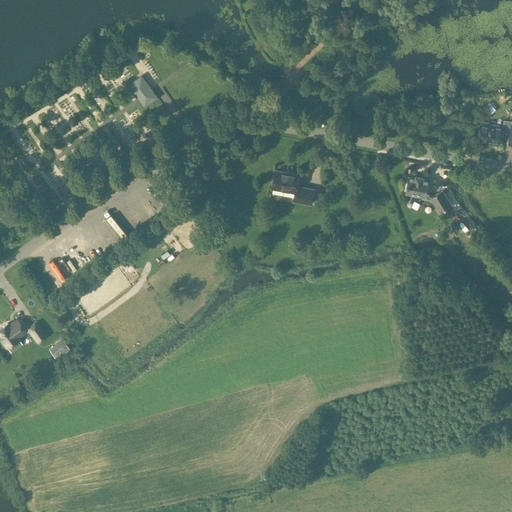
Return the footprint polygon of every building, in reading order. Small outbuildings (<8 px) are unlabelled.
[(141,76),(129,85),(136,94),(148,85),(141,76)] [(502,143),(504,131),(510,132),(511,123),(511,121),(504,120),(503,126),(490,124),(490,122),(482,121),(481,123),(480,123),(478,140),(502,143)] [(315,188),(298,185),(300,174),(292,172),(292,173),(275,170),(272,188),(294,192),(293,202),(312,205),(315,188)] [(420,200),(421,196),(427,197),(430,181),(423,180),(423,177),(416,176),(416,178),(409,177),(406,193),(411,194),(411,198),(420,200)] [(192,188),(194,186),(201,197),(207,194),(198,178),(189,183),(192,188)] [(442,191),(431,198),(440,213),(452,206),(442,191)] [(155,229),(160,236),(203,205),(198,198),(155,229)] [(7,323),(0,328),(0,337),(7,347),(18,339),(17,337),(25,331),(18,322),(10,327),(7,323)] [(27,328),(37,342),(46,335),(36,322),(27,328)] [(53,349),(57,355),(68,347),(64,341),(53,349)]
